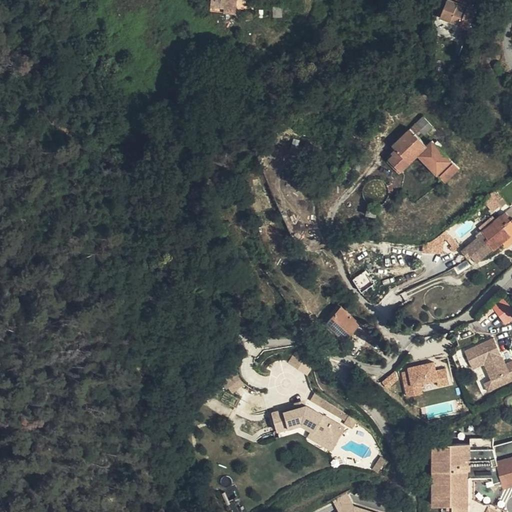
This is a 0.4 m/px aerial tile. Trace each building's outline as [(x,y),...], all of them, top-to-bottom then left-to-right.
[(235,14),(235,9),(236,0),(210,0),(210,11),(235,14)] [(461,0),(448,0),(441,18),(460,25),(462,26),(469,29),(476,10),(460,4),(461,0)] [(476,10),(479,4),(469,0),(461,0),(460,4),(476,10)] [(283,5),(274,6),(275,18),(284,17),(283,5)] [(460,25),(441,18),(437,27),(456,35),(460,25)] [(464,41),(469,29),(462,26),(457,38),(464,41)] [(479,98),(468,86),(463,91),(474,103),(479,98)] [(419,155),(444,181),(445,182),(459,168),(432,140),(427,145),(418,136),(421,133),(424,134),(432,126),(423,116),(393,145),(396,148),(398,151),(394,155),(390,159),(402,171),(419,155)] [(242,132),(251,142),(259,134),(250,124),(242,132)] [(354,137),(349,133),(341,144),(346,148),(354,137)] [(259,134),(251,142),(257,156),(268,143),(259,134)] [(215,139),(207,158),(221,164),(229,146),(215,139)] [(306,157),(311,145),(305,143),(301,155),(306,157)] [(344,167),(354,174),(360,165),(349,159),(344,167)] [(344,167),(338,175),(349,182),(354,174),(344,167)] [(489,254),(502,243),(511,235),(511,209),(511,208),(496,220),(493,217),(479,227),(483,232),(461,250),(468,259),(472,257),(477,262),(489,254)] [(511,235),(502,243),(507,248),(511,244),(511,235)] [(357,289),(369,283),(364,273),(352,278),(357,289)] [(492,305),(502,324),(511,319),(511,308),(506,298),(492,305)] [(326,323),(341,306),(338,304),(323,321),(326,323)] [(360,324),(341,306),(326,323),(339,334),(345,340),(360,324)] [(339,334),(326,323),(323,321),(321,323),(336,337),(339,334)] [(492,380),(496,388),(511,380),(511,361),(505,364),(493,338),(465,351),(473,369),(485,364),(492,380)] [(408,371),(402,372),(407,397),(423,394),(422,385),(437,383),(438,388),(449,386),(446,370),(436,372),(434,363),(407,368),(408,371)] [(395,372),(381,382),(386,389),(400,379),(395,372)] [(488,391),(496,388),(492,380),(485,383),(488,391)] [(351,430),(357,420),(313,393),(307,403),(351,430)] [(302,405),(272,413),(278,432),(301,426),(331,444),(341,426),(302,405)] [(329,448),(331,444),(314,433),(312,438),(329,448)] [(470,447),(431,447),(432,508),(446,508),(446,511),(449,511),(449,508),(451,508),(451,511),(467,511),(467,473),(470,473),(470,466),(469,466),(469,464),(471,464),(471,462),(468,462),(468,459),(470,459),(470,447)] [(511,457),(498,461),(504,483),(511,480),(511,457)] [(233,489),(225,492),(228,500),(236,497),(233,489)]
